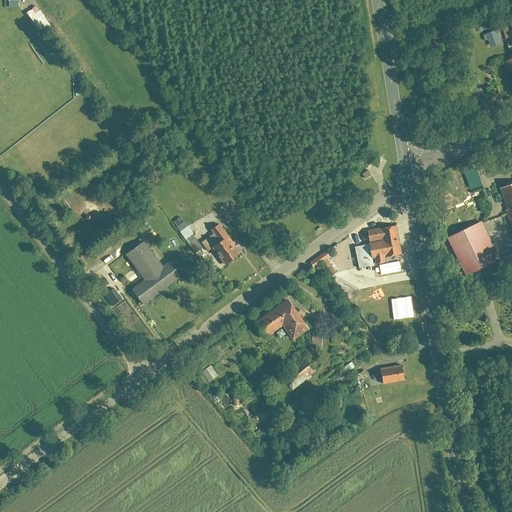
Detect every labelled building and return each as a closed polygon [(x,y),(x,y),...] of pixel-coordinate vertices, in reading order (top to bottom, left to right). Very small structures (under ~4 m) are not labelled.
[(494,33),(486,36),(490,47),(498,44),(494,33)] [(511,186),(502,190),(511,216),(511,186)] [(193,234),(185,223),(179,228),(187,239),(193,234)] [(485,223),(448,240),(465,277),(502,260),(485,223)] [(222,224),(212,232),(220,243),(230,235),(222,224)] [(399,226),(370,231),(372,246),(357,248),(360,269),(389,264),(388,257),(403,254),(399,226)] [(230,237),(213,252),(227,268),(244,253),(230,237)] [(172,261),(166,266),(147,242),(129,256),(147,279),(136,288),(148,303),(183,276),(172,261)] [(312,263),(315,268),(330,257),(327,252),(312,263)] [(114,289),(106,295),(114,306),(122,300),(114,289)] [(289,298),(257,321),(271,339),(285,329),(293,340),(311,328),(289,298)] [(323,337),(314,336),(313,346),(322,346),(323,337)] [(211,366),(203,372),(209,380),(217,375),(211,366)] [(405,366),(383,370),(385,384),(408,380),(405,366)] [(287,381),(296,392),(313,378),(304,367),(287,381)]
